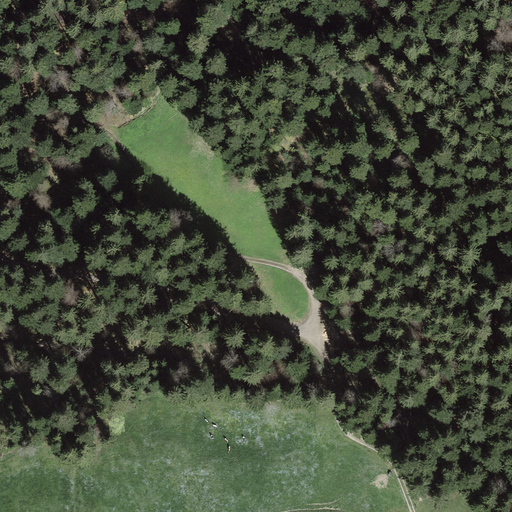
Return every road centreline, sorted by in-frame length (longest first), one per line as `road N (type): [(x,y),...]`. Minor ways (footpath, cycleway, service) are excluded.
road 1 (track): [(0,257),(32,270),(178,292),(307,337)]
road 2 (track): [(307,337),(322,351),(346,431),(387,454),(413,511)]
road 3 (track): [(205,244),(300,274),(317,310),(307,337)]
